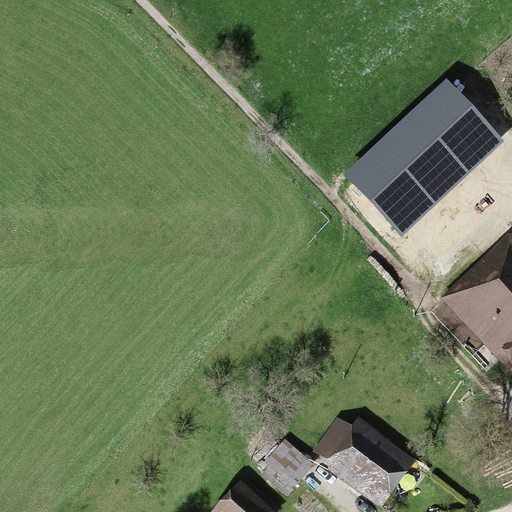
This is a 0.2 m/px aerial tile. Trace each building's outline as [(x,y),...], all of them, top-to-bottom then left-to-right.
[(446,84),(348,173),(400,230),(498,141),(446,84)] [(511,252),(472,290),(464,281),(452,292),(509,353),(511,355),(511,252)] [(363,423),(352,437),(340,428),(324,451),(343,465),(340,469),(380,497),(408,457),(363,423)] [(286,444),(269,463),(295,485),(312,466),(286,444)] [(278,511),(279,511),(249,483),(222,511),(278,511)]
